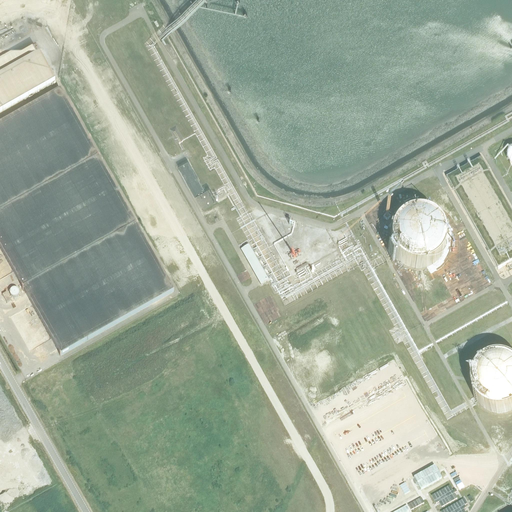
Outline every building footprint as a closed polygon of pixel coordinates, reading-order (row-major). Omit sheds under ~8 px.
[(0,67),(39,49),(34,40),(0,56),(0,67)] [(0,112),(55,82),(39,53),(0,75),(0,112)] [(0,248),(61,356),(174,292),(60,90),(0,124),(0,248)] [(173,125),(168,128),(175,141),(180,138),(173,125)] [(511,208),(481,153),(446,172),(500,269),(511,262),(511,208)] [(205,190),(189,161),(179,167),(195,195),(197,194),(204,208),(217,200),(209,187),(205,190)] [(442,241),(442,239),(442,236),(442,233),(441,230),(440,228),(438,224),(436,222),(435,220),(433,219),(431,217),(430,216),(427,215),(424,213),(422,213),(419,212),(417,212),(413,212),(411,212),(409,213),(406,214),(404,215),(401,217),(398,219),(395,222),(394,224),(393,226),(392,228),(391,230),(390,233),(390,235),(389,238),(390,241),(390,244),(390,246),(391,248),(392,251),(394,253),(395,255),(397,257),(400,260),(402,261),(405,263),(408,264),(410,264),(413,265),(415,265),(419,265),(421,265),(424,264),(426,263),(428,262),(430,261),(433,259),(434,258),(436,256),(438,253),(439,251),(440,248),(441,246),(442,244),(442,241)] [(259,283),(269,278),(249,243),(239,248),(259,283)] [(14,298),(15,298),(16,297),(17,297),(18,296),(19,295),(19,294),(19,293),(19,292),(19,291),(18,290),(18,289),(17,289),(16,289),(15,288),(14,288),(13,289),(12,289),(11,290),(10,291),(10,292),(10,293),(10,294),(10,295),(11,296),(12,297),(13,298),(14,298)] [(0,299),(2,303),(10,299),(8,294),(0,298),(0,299)] [(394,341),(387,329),(384,331),(391,343),(394,341)] [(511,360),(509,359),(506,357),(504,356),(502,356),(498,355),(496,355),(495,355),(491,355),(490,356),(486,357),(484,358),(481,359),(478,361),(477,363),(474,366),(472,368),(471,371),(470,374),(470,376),(469,379),(469,381),(469,384),(469,387),(470,389),(471,392),(472,394),(473,397),(475,399),(477,401),(480,404),(482,405),(486,407),(488,407),(491,408),(495,408),(498,408),(500,408),(503,407),(506,407),(508,405),(511,404),(511,402),(511,360)] [(421,490),(441,479),(434,466),(413,478),(421,490)] [(453,491),(450,486),(431,496),(436,504),(438,502),(441,508),(457,499),(454,493),(455,493),(457,492),(455,489),(453,491)] [(411,510),(424,503),(421,498),(408,505),(411,510)] [(464,511),(463,510),(466,508),(465,507),(464,506),(467,504),(464,499),(440,511),(464,511)]
